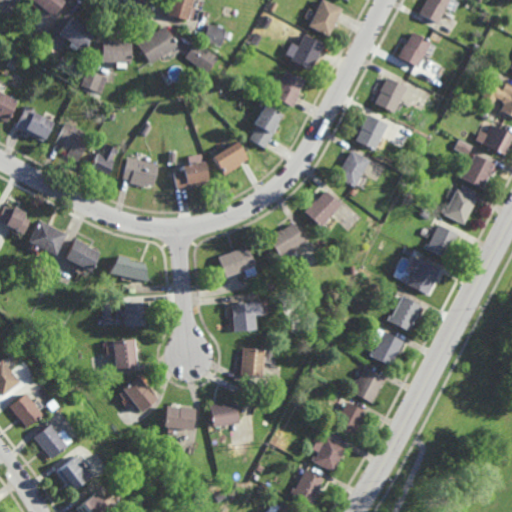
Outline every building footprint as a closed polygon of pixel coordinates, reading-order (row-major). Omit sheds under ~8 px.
[(68,0),(54,17),(33,0),(68,0)] [(190,0),(189,5),(194,6),(191,18),(185,17),(185,18),(164,13),(167,0),(190,0)] [(326,36),(307,26),(320,0),(322,0),(340,9),(326,36)] [(446,0),(434,24),(416,15),(424,0),(446,0)] [(273,12),(267,9),(272,1),(277,4),(273,12)] [(81,48),(78,45),(75,49),(68,44),(71,41),(60,33),(71,17),(92,32),(81,48)] [(219,45),(202,40),(206,23),(224,28),(219,45)] [(147,62),(134,41),(163,24),(175,44),(147,62)] [(254,45),(249,42),(255,32),(261,35),(254,45)] [(413,70),(394,60),(402,44),(404,45),(410,32),(428,42),(413,70)] [(309,70),(290,60),(291,58),(284,55),(290,42),(296,46),(302,34),(322,44),(309,70)] [(127,60),(98,59),(99,37),(115,38),(115,40),(128,40),(127,60)] [(206,71),(184,55),(194,40),(216,56),(206,71)] [(43,58),(38,54),(43,47),(48,51),(43,58)] [(97,92),(79,84),(86,68),(104,76),(97,92)] [(291,106),(271,96),(285,70),(303,80),(296,93),(297,94),(291,106)] [(391,112),(373,104),(379,91),(378,91),(385,76),(404,86),(391,112)] [(499,91),(500,90),(498,89),(500,84),(502,85),(503,84),(511,88),(511,118),(504,114),(502,117),(497,114),(502,104),(499,103),(500,101),(494,98),(489,108),(477,102),(487,83),(498,89),(497,90),(499,91)] [(459,96),(454,93),(457,86),(463,88),(459,96)] [(7,121),(0,117),(0,90),(17,99),(7,121)] [(437,104),(430,101),(432,96),(439,100),(437,104)] [(263,147),(248,138),(256,125),(252,123),(264,104),(282,115),(263,147)] [(43,141),(15,126),(27,105),(34,109),(34,110),(53,120),(43,141)] [(484,122),(476,118),(480,111),(488,115),(484,122)] [(371,150),(353,140),(360,128),(358,128),(366,114),(385,124),(371,150)] [(78,159),(67,153),(68,151),(61,147),(62,144),(54,140),(65,120),(90,134),(78,159)] [(500,155),(479,144),(490,124),(511,135),(500,155)] [(222,174),(211,155),(235,140),(246,158),(238,163),(238,164),(222,174)] [(466,156),(452,149),(456,140),(470,147),(466,156)] [(115,155),(113,154),(111,157),(114,159),(107,173),(91,165),(98,151),(103,154),(105,150),(103,149),(106,142),(116,147),(115,149),(117,150),(115,155)] [(352,187),(333,176),(349,150),(368,161),(352,187)] [(493,159),(491,164),(492,164),(480,188),(458,177),(460,173),(463,174),(472,154),(473,155),(476,150),(493,159)] [(145,161),(146,158),(151,160),(151,162),(158,164),(152,185),(146,183),(145,186),(128,181),(128,180),(122,178),(128,156),(145,161)] [(176,188),(173,172),(182,170),(181,165),(203,161),(207,182),(176,188)] [(353,197),(349,194),(352,188),(357,191),(353,197)] [(462,225),(441,215),(442,213),(439,212),(442,207),(445,209),(455,189),(474,198),(462,225)] [(338,204),(318,226),(302,211),(313,199),(314,200),(323,191),(338,204)] [(12,208),(14,205),(26,211),(23,216),(29,219),(23,233),(0,221),(0,212),(4,204),(12,208)] [(425,220),(418,217),(421,211),(428,214),(425,220)] [(56,253),(29,239),(39,219),(66,233),(56,253)] [(444,259),(422,248),(424,243),(426,244),(430,236),(423,233),(429,221),(456,234),(444,259)] [(303,239),(278,255),(266,237),(279,229),(280,230),(292,222),(303,239)] [(90,270),(65,257),(76,237),(88,243),(87,245),(100,252),(90,270)] [(255,273),(244,277),(241,270),(224,277),(217,257),(245,246),(253,265),(252,265),(255,273)] [(410,256),(402,251),(404,248),(412,252),(410,256)] [(148,280),(109,272),(117,255),(147,262),(148,280)] [(425,294),(404,283),(406,278),(408,279),(418,260),(437,269),(425,294)] [(407,330),(386,319),(388,314),(390,315),(400,295),(420,305),(407,330)] [(252,303),(259,302),(260,314),(253,314),(254,329),(232,331),(230,304),(252,302),(252,303)] [(124,325),(124,303),(147,303),(147,325),(124,325)] [(307,329),(302,321),(312,315),(317,323),(307,329)] [(333,336),(327,332),(330,328),(336,331),(333,336)] [(388,366),(367,354),(370,349),(372,351),(376,343),(371,339),(377,328),(401,341),(388,366)] [(116,369),(113,341),(134,339),(137,367),(116,369)] [(261,378),(239,375),(242,346),(264,349),(261,378)] [(0,393),(0,359),(17,380),(0,393)] [(370,403),(351,392),(355,384),(353,383),(355,379),(357,380),(364,366),(383,377),(370,403)] [(148,387),(149,387),(158,399),(140,412),(123,389),(139,376),(148,387)] [(336,399),(330,396),(334,388),(340,391),(336,399)] [(25,427),(8,405),(24,392),(41,414),(25,427)] [(48,410),(42,402),(47,398),(53,406),(48,410)] [(361,414),(363,415),(353,436),(333,426),(337,418),(335,417),(337,413),(339,414),(346,401),(363,410),(361,414)] [(210,426),(207,405),(233,402),(236,422),(210,426)] [(179,407),(179,406),(194,409),(191,430),(163,425),(167,405),(179,407)] [(56,433),(61,429),(70,441),(49,458),(32,436),(48,423),(56,433)] [(319,436),(310,431),(313,425),(322,429),(319,436)] [(331,472),(313,462),(314,461),(311,460),(313,455),(315,456),(325,436),(345,446),(331,472)] [(70,490),(54,470),(74,455),(90,475),(70,490)] [(261,472),(256,469),(260,463),(264,465),(261,472)] [(323,478),(317,490),(318,491),(312,503),(289,492),(291,487),(295,489),(305,469),(323,478)] [(118,500),(111,493),(116,488),(123,496),(118,500)] [(217,501),(212,494),(222,488),(226,496),(217,501)] [(105,511),(77,511),(73,507),(94,490),(109,509),(105,511)] [(140,507),(133,504),(137,496),(144,500),(140,507)] [(292,511),(263,511),(273,502),(277,505),(281,501),(292,511)]
